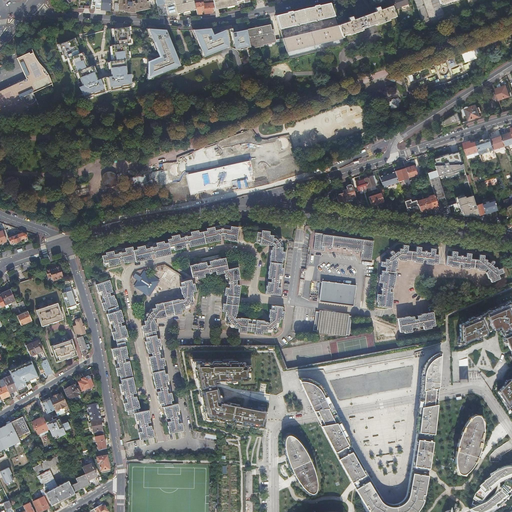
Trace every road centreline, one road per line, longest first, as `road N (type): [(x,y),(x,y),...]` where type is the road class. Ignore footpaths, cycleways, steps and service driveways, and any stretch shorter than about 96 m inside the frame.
road 1 (residential): [(302,212),(290,301),(254,292),(251,252),(216,247),(131,266),(124,277),(161,444)]
road 2 (residential): [(511,431),(471,389),(278,426),(273,511)]
road 3 (residential): [(26,9),(177,23),(316,0)]
road 4 (secondary): [(497,236),(238,202)]
road 5 (secondary): [(302,212),(494,241)]
road 6 (secondary): [(67,242),(238,202)]
road 7 (residential): [(511,63),(392,141)]
road 8 (tertiary): [(387,159),(511,119)]
road 9 (residential): [(120,482),(99,354)]
